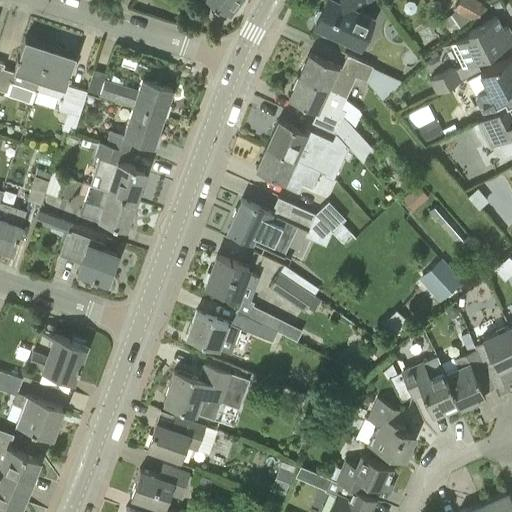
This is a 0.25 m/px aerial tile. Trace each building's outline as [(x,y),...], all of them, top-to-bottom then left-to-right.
[(233,8),(239,0),(215,0),(229,10),(231,7),(233,8)] [(324,0),(321,9),(317,10),(314,18),(316,20),(314,25),(359,46),(373,15),(358,8),(360,5),(363,0),(324,0)] [(477,0),(458,0),(453,8),(455,9),(471,18),(475,20),(484,3),(477,0)] [(471,18),(455,9),(442,18),(451,31),(471,18)] [(496,15),(467,29),(468,32),(450,41),(462,66),(511,40),(511,34),(507,25),(502,27),(496,15)] [(3,62),(0,60),(0,88),(7,90),(11,80),(37,89),(50,48),(25,39),(26,36),(25,36),(14,68),(3,65),(3,62)] [(58,108),(68,111),(62,128),(73,132),(86,91),(77,89),(66,85),(76,53),(75,52),(74,55),(50,48),(37,89),(58,96),(57,100),(60,101),(58,108)] [(309,52),(298,76),(344,98),(356,74),(366,78),(373,65),(347,53),(341,66),(309,52)] [(506,106),(511,103),(511,102),(511,53),(479,71),(466,78),(473,93),(476,92),(474,96),(482,112),(503,100),(506,106)] [(428,79),(436,92),(461,79),(453,66),(428,79)] [(105,77),(106,75),(92,71),(87,90),(132,105),(163,115),(172,87),(142,77),(138,88),(105,77)] [(298,76),(288,97),(316,110),(311,120),(335,131),(361,160),(374,149),(342,114),(345,109),(341,106),(344,98),(298,76)] [(414,127),(434,117),(427,103),(405,113),(412,128),(414,127)] [(153,144),(163,115),(132,105),(123,133),(109,128),(105,142),(105,143),(110,144),(126,150),(127,150),(132,137),(153,144)] [(511,114),(508,107),(482,120),(477,122),(483,136),(491,132),(496,142),(511,133),(511,114)] [(425,145),(445,135),(436,117),(434,117),(414,127),(418,135),(425,145)] [(278,119),(266,146),(297,159),(297,158),(325,171),(324,174),(337,180),(346,162),(346,161),(304,142),(308,133),(278,119)] [(98,155),(89,183),(136,198),(145,170),(142,169),(142,168),(123,161),(126,150),(105,143),(105,142),(98,140),(94,154),(98,155)] [(292,169),(297,159),(266,146),(256,167),(301,188),(307,176),(292,169)] [(34,173),(48,178),(50,171),(36,167),(34,173)] [(50,171),(48,178),(44,190),(58,194),(65,173),(51,169),(50,171)] [(471,193),(507,230),(511,225),(511,184),(496,169),(471,193)] [(44,190),(48,178),(34,173),(27,198),(40,202),(44,190)] [(136,198),(89,183),(79,212),(115,224),(116,223),(126,226),(136,198)] [(417,183),(401,196),(412,209),(428,196),(417,183)] [(277,195),(270,211),(297,223),(308,228),(315,212),(277,195)] [(283,254),(291,237),(281,223),(268,217),(270,211),(242,197),(227,229),(283,254)] [(328,199),(315,211),(333,230),(345,218),(328,199)] [(0,245),(12,250),(25,209),(0,200),(0,245)] [(428,208),(449,232),(456,225),(435,202),(428,208)] [(34,220),(50,226),(54,215),(38,210),(34,220)] [(356,230),(344,219),(335,227),(346,239),(356,230)] [(104,241),(70,229),(68,228),(59,253),(81,260),(77,271),(92,276),(92,278),(96,279),(97,277),(107,281),(117,254),(101,248),(104,241)] [(236,310),(246,315),(253,300),(250,299),(259,275),(249,271),(251,268),(217,254),(206,284),(240,297),(240,296),(243,297),(236,310)] [(418,276),(439,300),(463,280),(441,255),(418,276)] [(278,270),(314,295),(319,288),(283,263),(278,270)] [(479,265),(473,271),(478,276),(484,270),(479,265)] [(268,284),(304,309),(314,295),(278,270),(268,284)] [(320,300),(314,295),(306,306),(313,311),(320,300)] [(396,308),(382,321),(395,334),(409,322),(396,308)] [(246,315),(236,310),(230,323),(196,309),(186,336),(219,349),(220,347),(230,351),(240,326),(256,333),(272,339),(277,329),(246,315)] [(283,318),(277,329),(296,339),(302,328),(283,318)] [(482,339),(473,342),(493,386),(508,379),(503,367),(511,362),(511,332),(508,323),(480,336),(482,339)] [(453,356),(440,362),(445,372),(444,372),(455,399),(458,406),(485,394),(483,391),(493,386),(473,342),(468,330),(460,334),(467,350),(461,353),(453,357),(453,356)] [(55,334),(48,353),(47,356),(33,350),(29,361),(44,367),(44,368),(72,379),(76,367),(77,367),(79,363),(77,363),(84,345),(69,339),(55,334)] [(442,404),(455,399),(444,372),(445,372),(440,362),(437,354),(418,361),(417,361),(400,369),(412,396),(421,391),(432,413),(444,408),(442,404)] [(195,413),(195,411),(214,417),(220,400),(239,406),(249,377),(204,361),(199,377),(190,374),(190,375),(174,370),(163,401),(195,413)] [(383,369),(387,376),(397,372),(392,362),(383,369)] [(0,383),(17,389),(22,375),(0,368),(0,383)] [(51,434),(62,406),(25,392),(17,389),(12,402),(21,405),(15,420),(51,434)] [(305,397),(300,414),(315,419),(320,402),(305,397)] [(396,419),(401,407),(377,397),(369,416),(378,420),(368,442),(403,458),(415,433),(402,427),(404,422),(396,419)] [(326,419),(334,423),(339,415),(330,410),(326,419)] [(185,443),(199,448),(199,449),(209,452),(217,429),(175,414),(171,426),(156,421),(147,447),(180,459),(185,443)] [(0,427),(0,475),(27,486),(38,457),(8,446),(13,433),(0,427)] [(327,476),(330,477),(369,494),(374,484),(389,490),(393,481),(387,478),(393,466),(361,452),(357,463),(343,458),(340,466),(333,463),(327,476)] [(148,503),(165,505),(169,491),(181,495),(190,470),(163,461),(159,473),(139,467),(130,495),(148,503)] [(309,482),(315,470),(300,463),(295,475),(309,482)] [(285,491),(293,472),(279,466),(271,485),(285,491)] [(201,474),(195,487),(206,491),(211,478),(201,474)] [(16,511),(27,486),(0,475),(0,508),(9,511),(16,511)] [(375,497),(369,494),(330,477),(324,490),(334,494),(326,511),(369,511),(372,508),(371,507),(375,497)] [(511,511),(511,498),(508,489),(480,501),(484,511),(511,511)] [(484,511),(480,501),(457,511),(456,511),(484,511)] [(141,511),(126,506),(123,511),(182,511),(164,506),(165,505),(148,503),(145,511),(141,511)]
